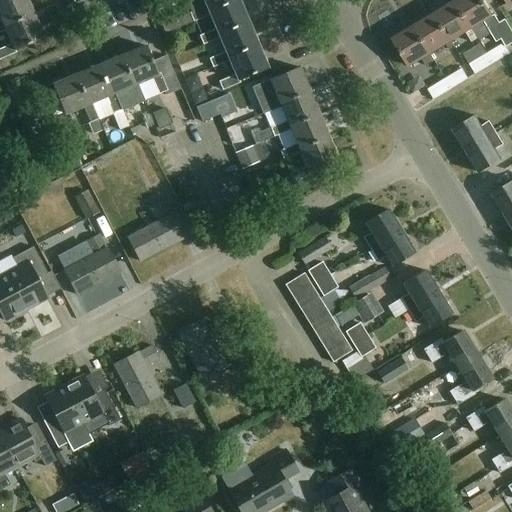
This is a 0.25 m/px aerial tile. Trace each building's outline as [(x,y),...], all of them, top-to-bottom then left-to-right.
[(34,15),(27,0),(4,0),(0,2),(0,18),(2,23),(0,23),(0,33),(5,31),(4,28),(34,15)] [(194,23),(210,16),(209,13),(239,0),(238,0),(203,0),(206,7),(190,14),(194,23)] [(209,13),(210,16),(216,30),(200,37),(204,45),(220,38),(218,35),(248,22),(244,12),(246,11),(241,0),(238,0),(239,0),(209,13)] [(471,29),(472,28),(484,21),(490,31),(498,26),(482,0),(456,0),(454,1),(471,29)] [(454,1),(434,14),(451,42),(467,32),(472,41),(478,37),(472,28),(471,29),(454,1)] [(451,42),(434,14),(413,26),(430,54),(431,54),(451,42)] [(44,37),(34,15),(4,28),(5,31),(12,45),(0,50),(0,59),(16,53),(15,50),(44,37)] [(258,45),(248,22),(218,35),(220,38),(226,52),(209,59),(213,68),(229,61),(228,58),(258,45)] [(434,59),(431,54),(430,54),(413,26),(392,39),(409,67),(423,58),(426,64),(434,59)] [(511,52),(511,33),(501,40),(503,44),(487,54),(493,64),(511,52)] [(228,58),(229,61),(235,75),(219,82),(223,91),(240,84),(238,81),(268,68),(258,45),(228,58)] [(135,85),(138,84),(152,78),(159,94),(168,91),(161,74),(158,75),(146,46),(122,55),(135,85)] [(487,54),(470,64),(476,74),(493,64),(487,54)] [(135,85),(122,55),(99,65),(112,95),(115,94),(129,88),(136,104),(144,100),(138,84),(135,85)] [(180,86),(170,62),(158,67),(168,91),(180,86)] [(112,95),(99,65),(76,75),(89,105),(92,103),(106,97),(119,128),(127,124),(115,94),(112,95)] [(264,114),(281,107),(280,104),(309,92),(299,68),(270,80),(278,99),(261,106),(264,114)] [(468,78),(462,68),(445,79),(451,89),(468,78)] [(99,119),(92,103),(89,105),(76,75),(53,84),(65,114),(83,107),(95,134),(102,131),(97,120),(99,119)] [(445,79),(428,89),(434,99),(451,89),(445,79)] [(207,100),(202,89),(190,94),(195,105),(207,100)] [(280,104),(281,107),(287,121),(255,135),(259,143),(291,130),(289,127),(318,114),(309,92),(280,104)] [(324,96),(316,101),(326,116),(334,111),(324,96)] [(328,137),(318,114),(289,127),(291,130),(297,144),(280,151),(283,160),(300,153),(299,150),(328,137)] [(466,151),(496,133),(489,122),(481,127),(474,115),(452,129),(466,151)] [(503,144),(496,133),(466,151),(479,173),(501,160),(494,149),(503,144)] [(118,136),(104,143),(112,158),(126,151),(118,136)] [(338,161),(328,137),(299,150),(300,153),(306,167),(289,174),(293,183),(310,176),(309,173),(338,161)] [(130,161),(145,156),(142,146),(127,150),(130,161)] [(255,161),(249,147),(235,153),(241,167),(255,161)] [(67,173),(61,158),(42,166),(48,181),(67,173)] [(259,183),(255,174),(247,178),(251,186),(259,183)] [(511,180),(491,193),(504,215),(511,210),(511,180)] [(99,213),(88,191),(75,197),(86,219),(99,213)] [(169,214),(162,201),(149,208),(157,222),(128,237),(141,262),(183,240),(170,215),(169,214)] [(371,249),(399,231),(386,209),(364,222),(371,234),(364,238),(371,249)] [(399,231),(371,249),(378,260),(385,256),(391,266),(413,253),(399,231)] [(106,248),(98,234),(85,241),(93,255),(64,270),(77,295),(120,273),(107,248),(106,248)] [(332,248),(323,234),(310,241),(313,245),(298,253),(304,263),(332,248)] [(7,274),(27,310),(47,299),(35,276),(45,270),(33,248),(13,259),(18,269),(7,274)] [(316,282),(330,274),(322,261),(308,270),(316,282)] [(408,310),(437,292),(424,271),(402,284),(408,294),(401,298),(408,310)] [(0,312),(5,322),(27,310),(7,274),(0,278),(0,312)] [(337,286),(330,274),(316,282),(323,294),(337,286)] [(312,287),(304,275),(284,287),(292,299),(312,287)] [(377,286),(370,275),(350,288),(356,299),(377,286)] [(292,299),(301,312),(320,300),(312,287),(292,299)] [(383,312),(372,292),(335,314),(341,324),(359,313),(365,323),(383,312)] [(450,314),(437,292),(408,310),(415,321),(422,317),(429,328),(450,314)] [(301,312),(309,325),(328,313),(320,300),(301,312)] [(223,326),(216,313),(202,320),(201,320),(177,332),(199,375),(224,362),(209,333),(223,326)] [(309,325),(317,338),(336,326),(328,313),(309,325)] [(375,345),(361,323),(347,332),(361,355),(375,345)] [(317,338),(325,350),(344,338),(336,326),(317,338)] [(449,352),(458,367),(478,355),(463,331),(444,342),(442,338),(425,349),(433,362),(449,352)] [(325,350),(333,363),(352,351),(344,338),(325,350)] [(261,366),(248,341),(235,348),(248,373),(261,366)] [(160,359),(153,346),(138,353),(114,365),(136,408),(161,395),(146,366),(160,359)] [(493,379),(478,355),(458,367),(467,381),(450,391),(458,405),(476,394),(474,390),(493,379)] [(408,368),(401,357),(378,371),(385,382),(408,368)] [(84,376),(64,386),(83,422),(94,416),(99,426),(107,422),(110,426),(121,420),(104,389),(94,395),(84,376)] [(74,427),(83,422),(64,386),(45,397),(54,415),(44,421),(58,448),(79,437),(74,427)] [(172,398),(181,419),(193,414),(184,393),(172,398)] [(500,435),(511,427),(511,411),(504,399),(486,410),(484,407),(467,418),(475,431),(491,421),(500,435)] [(407,406),(404,400),(382,411),(386,418),(407,406)] [(440,422),(434,411),(407,427),(413,438),(440,422)] [(20,419),(0,429),(0,435),(17,467),(33,458),(35,462),(41,459),(45,466),(56,460),(45,439),(34,445),(20,419)] [(452,437),(446,426),(421,440),(427,451),(452,437)] [(350,431),(336,427),(334,436),(347,440),(350,431)] [(511,427),(500,435),(509,450),(493,460),(501,474),(511,466),(511,427)] [(409,442),(402,429),(392,435),(398,447),(409,442)] [(17,467),(0,435),(0,490),(11,485),(5,473),(17,467)] [(65,450),(57,453),(63,465),(71,461),(65,450)] [(297,471),(286,450),(265,462),(268,467),(228,490),(240,511),(261,511),(291,495),(282,480),(297,471)] [(203,466),(196,453),(189,457),(195,470),(203,466)] [(364,493),(351,469),(328,481),(336,495),(322,502),(327,511),(366,511),(358,496),(364,493)] [(91,481),(79,486),(86,500),(98,495),(91,481)] [(481,511),(495,504),(488,492),(454,511),(469,511),(475,509),(476,511),(481,511)] [(75,494),(68,498),(73,508),(81,504),(75,494)] [(210,511),(200,494),(181,505),(184,511),(210,511)] [(104,511),(98,501),(84,510),(85,511),(104,511)]
